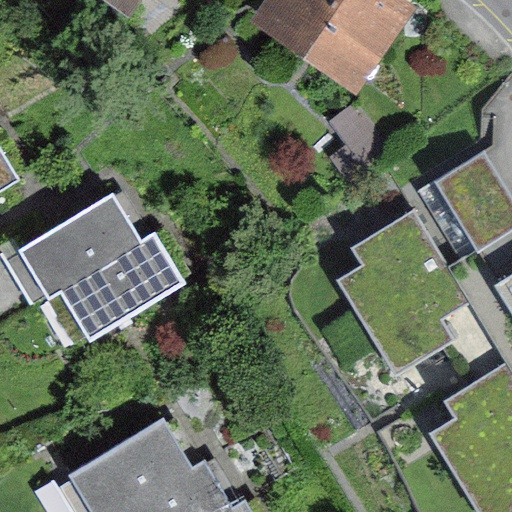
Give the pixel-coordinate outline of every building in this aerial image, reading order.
[(110,0),(125,11),(133,0),(110,0)] [(379,0),(288,0),(278,16),(363,74),(403,16),(379,0)] [(387,146),(357,106),(339,119),(367,157),(363,160),(365,163),(387,146)] [(0,146),(0,191),(20,179),(0,146)] [(462,155),(423,175),(460,244),(511,215),(491,177),(478,184),(462,155)] [(113,192),(20,249),(49,297),(60,291),(142,240),(113,192)] [(362,264),(338,279),(365,325),(389,310),(407,340),(439,321),(451,340),(436,348),(437,350),(443,347),(466,385),(506,362),(414,210),(352,247),(362,264)] [(511,231),(486,244),(500,272),(511,266),(511,231)] [(142,240),(60,291),(89,338),(182,282),(152,234),(142,240)] [(511,271),(495,283),(511,310),(511,271)] [(455,415),(429,431),(458,478),(484,463),(501,492),(511,485),(511,372),(506,362),(466,385),(445,398),(455,415)] [(165,419),(71,476),(92,511),(121,511),(195,468),(165,419)] [(195,468),(121,511),(226,511),(234,507),(206,461),(195,468)] [(234,507),(226,511),(250,511),(244,501),(234,507)]
